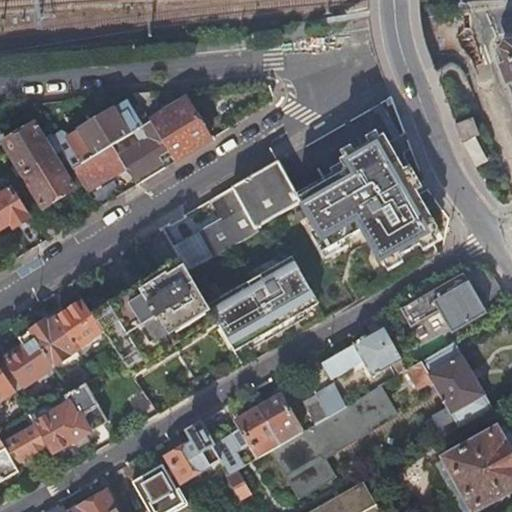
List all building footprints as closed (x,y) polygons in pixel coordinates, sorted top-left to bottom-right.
[(511,41),(508,42),(501,56),(511,85),(511,41)] [(144,110),(151,121),(167,148),(168,151),(172,157),(175,161),(211,139),(186,99),(164,112),(152,92),(134,93),(144,110)] [(113,145),(151,121),(144,110),(136,116),(127,101),(97,119),(113,145)] [(471,118),(456,123),(463,140),(477,134),(471,118)] [(126,166),(113,145),(97,119),(67,138),(74,151),(66,156),(87,190),(126,166)] [(0,121),(0,145),(5,143),(25,175),(56,157),(64,152),(53,135),(45,140),(35,123),(10,138),(0,121)] [(167,148),(151,121),(113,145),(126,166),(135,180),(164,162),(160,156),(168,151),(167,148)] [(302,200),(305,204),(317,225),(322,234),(326,240),(329,244),(333,242),(355,229),(363,224),(385,259),(387,258),(402,249),(411,244),(413,236),(420,238),(421,238),(436,229),(438,221),(417,187),(410,174),(405,166),(398,153),(385,131),(339,158),(342,164),(330,172),(297,191),(302,200)] [(160,156),(164,162),(172,157),(168,151),(160,156)] [(36,212),(51,237),(64,229),(50,205),(76,189),(56,157),(25,175),(44,207),(36,212)] [(280,161),(233,187),(241,200),(244,205),(238,209),(199,231),(212,254),(257,229),(256,226),(302,200),(297,191),(289,177),(280,161)] [(0,229),(11,223),(15,229),(30,220),(12,190),(0,197),(0,229)] [(199,231),(174,246),(185,265),(188,269),(213,255),(212,254),(199,231)] [(219,322),(235,350),(249,342),(306,308),(319,300),(292,256),(209,306),(219,322)] [(188,269),(185,265),(168,275),(166,273),(111,307),(112,309),(97,320),(105,332),(124,361),(134,374),(152,363),(153,365),(204,334),(202,332),(219,322),(209,306),(190,274),(188,269)] [(463,273),(400,310),(407,323),(408,322),(412,328),(440,312),(452,334),(458,330),(458,331),(488,314),(463,273)] [(96,318),(82,299),(56,316),(79,350),(105,332),(97,320),(96,318)] [(55,367),(79,350),(56,316),(48,322),(46,319),(30,331),(55,367)] [(379,387),(407,370),(409,370),(383,327),(354,344),(354,346),(337,356),(354,385),(372,375),(373,377),(394,364),(397,369),(376,381),(379,387)] [(26,386),(55,367),(30,331),(20,338),(25,346),(7,358),(9,360),(1,366),(17,391),(26,385),(26,386)] [(442,429),(446,434),(492,408),(455,342),(409,370),(407,370),(418,389),(431,381),(448,409),(428,420),(435,433),(442,429)] [(0,402),(17,391),(1,366),(0,364),(0,402)] [(49,444),(53,452),(76,440),(80,446),(90,440),(87,433),(109,421),(87,382),(71,391),(65,394),(70,403),(36,422),(38,425),(45,437),(49,444)] [(281,445),(272,450),(299,496),(332,477),(321,459),(394,416),(378,388),(346,407),(328,417),(315,425),(303,432),(281,445)] [(318,399),(328,417),(346,407),(336,389),(318,399)] [(260,407),(281,445),(303,432),(282,395),(260,407)] [(315,425),(328,417),(318,399),(305,406),(315,425)] [(237,421),(258,459),(271,451),(272,450),(281,445),(260,407),(237,421)] [(321,459),(332,477),(333,476),(323,459),(395,417),(394,416),(321,459)] [(16,463),(49,444),(45,437),(38,425),(4,445),(0,438),(0,481),(20,470),(16,463)] [(212,443),(202,425),(190,431),(195,441),(168,456),(183,483),(222,460),(213,444),(212,443)] [(511,432),(508,425),(498,430),(511,456),(511,432)] [(461,511),(472,511),(473,511),(474,511),(511,490),(511,456),(498,430),(497,429),(444,459),(444,460),(435,465),(461,511)] [(222,460),(230,475),(238,470),(239,470),(223,441),(220,441),(213,444),(222,460)] [(299,496),(272,450),(271,451),(298,497),(299,496)] [(228,477),(241,499),(252,493),(238,470),(230,475),(228,477)] [(363,511),(378,504),(364,480),(307,511),(363,511)] [(72,511),(120,511),(109,491),(72,511)]
